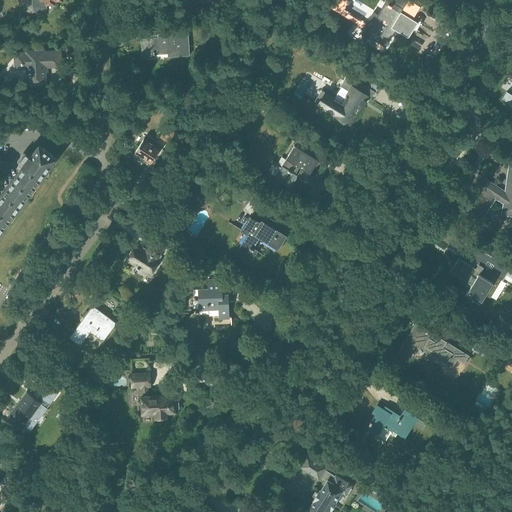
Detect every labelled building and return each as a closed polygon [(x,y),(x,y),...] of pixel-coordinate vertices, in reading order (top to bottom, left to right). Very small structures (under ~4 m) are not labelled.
[(46,9),(46,8),(46,7),(46,6),(46,4),(55,3),(55,0),(62,0),(33,0),(33,6),(33,7),(34,8),(34,9),(35,10),(36,11),(36,12),(37,12),(38,12),(40,13),(41,13),(42,12),(43,12),(44,11),(45,10),(46,9)] [(408,0),(387,0),(402,9),(408,0)] [(400,13),(385,3),(366,35),(385,47),(395,30),(408,37),(417,22),(401,12),(400,13)] [(158,34),(158,37),(141,39),(142,59),(154,58),(155,55),(168,54),(168,57),(190,55),(188,32),(189,32),(188,24),(176,25),(176,33),(158,34)] [(13,52),(14,69),(26,69),(27,86),(45,85),(44,66),(60,65),(60,51),(44,52),(44,50),(13,52)] [(350,124),(366,97),(369,99),(375,91),(346,74),(333,96),(321,88),(313,102),(325,109),(350,124)] [(137,159),(143,163),(145,161),(150,164),(160,148),(144,137),(134,153),(139,157),(137,159)] [(0,230),(56,157),(38,144),(30,154),(28,154),(20,164),(22,165),(0,193),(0,230)] [(286,159),(282,166),(274,178),(290,187),(297,175),(295,174),(299,167),(310,174),(318,160),(294,145),(286,159)] [(495,195),(506,202),(504,213),(511,213),(511,166),(507,189),(503,196),(480,181),(480,182),(484,185),(470,208),(482,216),(495,195)] [(198,190),(190,204),(197,209),(206,195),(198,190)] [(240,231),(247,235),(236,252),(250,261),(256,251),(252,248),(259,237),(277,248),(285,236),(260,220),(260,222),(249,215),(240,231)] [(146,252),(136,245),(127,261),(151,276),(161,259),(159,258),(165,249),(152,242),(146,252)] [(490,296),(499,282),(501,279),(503,280),(510,268),(470,243),(462,256),(473,262),(471,265),(459,258),(450,271),(467,282),(461,291),(479,302),(485,293),(490,296)] [(209,310),(209,314),(219,313),(219,318),(229,318),(228,293),(222,293),(222,279),(207,280),(208,288),(198,288),(199,310),(209,310)] [(117,323),(93,305),(69,337),(80,345),(90,332),(103,341),(117,323)] [(396,354),(406,361),(415,346),(452,368),(458,359),(464,363),(469,355),(416,322),(396,354)] [(491,345),(479,338),(472,349),(484,356),(491,345)] [(495,362),(511,373),(511,372),(511,359),(500,352),(495,362)] [(149,372),(130,373),(131,388),(140,388),(140,389),(140,395),(141,415),(154,414),(154,417),(154,419),(160,420),(167,419),(167,416),(167,412),(175,412),(175,408),(179,408),(179,399),(174,399),(174,396),(165,396),(165,394),(148,395),(148,387),(150,386),(149,372)] [(27,393),(9,416),(29,431),(34,425),(41,415),(57,394),(46,385),(36,399),(27,393)] [(376,414),(367,428),(378,435),(386,440),(390,433),(395,436),(397,433),(405,438),(413,424),(423,430),(427,423),(404,409),(399,417),(387,409),(386,411),(377,405),(373,412),(376,414)] [(306,511),(307,511),(328,511),(330,510),(336,501),(335,501),(341,492),(346,495),(352,485),(350,484),(351,483),(348,481),(347,482),(336,474),(335,475),(325,469),(326,467),(307,455),(300,466),(319,478),(320,477),(326,481),(320,490),(313,500),(314,500),(306,511)]
